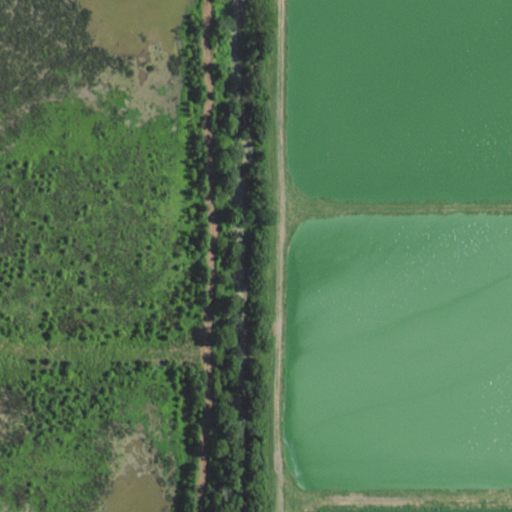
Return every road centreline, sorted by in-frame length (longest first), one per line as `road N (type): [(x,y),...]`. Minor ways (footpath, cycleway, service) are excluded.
road 1 (track): [(286,0),(277,511)]
road 2 (track): [(212,511),(211,0)]
